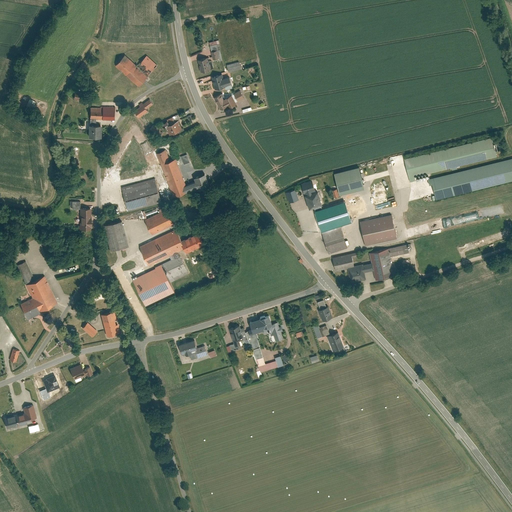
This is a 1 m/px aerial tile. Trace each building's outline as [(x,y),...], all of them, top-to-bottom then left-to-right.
[(220,49),(218,43),(211,44),(213,51),(219,50),(220,49)] [(126,55),(117,65),(140,85),(149,76),(126,55)] [(148,55),(143,62),(153,71),(159,64),(148,55)] [(209,57),(199,59),(202,71),(211,69),(210,61),(209,57)] [(240,61),(229,64),(231,71),(242,68),(240,61)] [(224,73),(213,76),(216,88),(227,86),(225,77),(224,73)] [(225,77),(227,86),(232,84),(234,84),(231,75),(225,77)] [(89,93),(77,90),(75,98),(88,101),(89,93)] [(241,90),(235,93),(239,101),(245,97),(241,90)] [(222,93),(215,97),(222,109),(230,104),(226,97),(225,98),(222,93)] [(231,107),(237,103),(232,94),(226,97),(230,104),(231,107)] [(145,103),(148,108),(155,103),(151,98),(145,103)] [(31,110),(35,101),(29,99),(25,108),(31,110)] [(142,105),(135,110),(140,117),(149,110),(148,108),(145,103),(143,102),(140,104),(142,105)] [(116,106),(103,105),(103,107),(103,118),(116,119),(116,106)] [(91,118),(103,118),(103,107),(92,107),(91,118)] [(182,118),(179,113),(168,118),(170,123),(180,119),(182,118)] [(167,125),(171,134),(184,128),(180,119),(170,123),(167,125)] [(102,124),(90,124),(90,137),(102,137),(102,124)] [(493,136),(405,158),(411,181),(417,180),(416,176),(498,155),(496,150),(503,148),(501,140),(494,141),(493,136)] [(167,149),(158,152),(174,196),(190,190),(187,184),(178,157),(171,160),(167,149)] [(188,154),(183,156),(185,163),(191,161),(188,154)] [(511,157),(430,178),(431,183),(433,183),(437,199),(511,180),(511,157)] [(361,166),(336,172),(342,194),(367,187),(361,166)] [(211,183),(207,173),(196,177),(197,181),(200,187),(211,183)] [(156,178),(123,187),(129,210),(162,202),(156,178)] [(303,183),(307,194),(313,192),(313,190),(317,188),(314,179),(303,183)] [(200,187),(197,181),(187,184),(190,190),(200,187)] [(297,188),(287,191),(291,202),(300,198),(297,188)] [(313,192),(307,194),(311,208),(315,206),(322,204),(324,204),(320,190),(313,192)] [(348,206),(364,201),(362,196),(346,201),(348,206)] [(316,210),(322,230),(342,224),(352,221),(348,206),(346,201),(323,208),(316,210)] [(92,208),(82,208),(81,229),(92,229),(92,208)] [(167,209),(145,220),(152,235),(174,224),(167,209)] [(393,213),(361,220),(367,245),(399,238),(393,213)] [(123,220),(105,225),(111,250),(130,245),(123,220)] [(329,252),(349,246),(342,224),(322,230),(329,252)] [(176,230),(140,247),(149,266),(169,256),(178,251),(184,249),(181,241),(176,230)] [(200,232),(181,241),(184,249),(186,253),(206,245),(200,232)] [(392,256),(410,252),(408,244),(390,248),(392,256)] [(392,256),(390,248),(371,252),(373,263),(374,270),(376,280),(396,275),(392,256)] [(162,266),(170,283),(189,273),(178,251),(169,256),(171,260),(161,265),(162,266)] [(353,253),(334,257),(336,270),(349,267),(356,266),(355,264),(354,256),(353,253)] [(17,266),(25,284),(35,280),(26,261),(17,266)] [(352,282),(367,278),(366,272),(364,265),(363,263),(355,264),(356,266),(349,267),(352,282)] [(366,272),(374,270),(373,263),(364,265),(366,272)] [(162,266),(132,280),(145,307),(174,293),(170,283),(162,266)] [(32,298),(21,303),(28,319),(58,304),(44,275),(35,280),(25,284),(32,298)] [(319,301),(322,309),(328,306),(326,299),(319,301)] [(322,309),(320,309),(324,321),(334,317),(330,306),(328,306),(322,309)] [(115,311),(103,314),(108,336),(120,333),(115,311)] [(274,323),(271,315),(251,321),(255,332),(258,331),(264,329),(275,326),(274,323)] [(275,341),(284,338),(282,330),(284,330),(282,326),(280,326),(279,321),(274,323),(275,326),(276,330),(271,331),(275,341)] [(88,322),(83,328),(93,337),(99,331),(88,322)] [(320,323),(314,325),(319,337),(324,335),(321,327),(320,323)] [(321,327),(324,335),(331,333),(328,324),(321,327)] [(241,325),(230,328),(234,340),(240,338),(245,336),(244,334),(242,328),(241,325)] [(253,349),(255,348),(262,346),(259,338),(260,337),(258,331),(255,332),(251,333),(250,330),(247,331),(253,349)] [(340,331),(328,336),(334,351),(346,346),(340,331)] [(196,339),(180,344),(183,353),(187,352),(193,350),(197,349),(199,348),(196,339)] [(235,343),(227,346),(229,352),(242,347),(241,343),(236,345),(235,343)] [(200,357),(209,354),(206,346),(199,348),(197,349),(200,357)] [(261,365),(267,363),(262,346),(255,348),(261,365)] [(14,347),(11,359),(17,361),(21,349),(14,347)] [(288,351),(283,356),(288,361),(293,357),(288,351)] [(267,363),(261,365),(263,371),(280,366),(278,359),(267,363)] [(83,364),(71,368),(75,379),(87,374),(84,369),(83,364)] [(91,366),(84,369),(87,374),(88,373),(89,375),(94,373),(91,366)] [(37,416),(34,404),(24,406),(26,412),(28,419),(37,416)] [(17,414),(20,424),(29,422),(28,419),(26,412),(17,414)] [(17,414),(6,417),(9,427),(20,424),(17,414)] [(39,423),(29,425),(31,432),(41,429),(39,423)]
